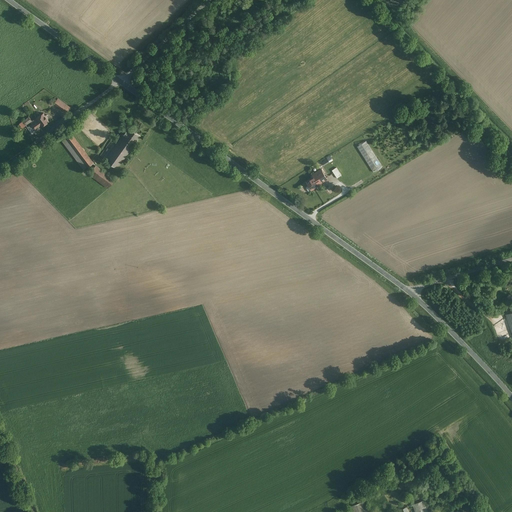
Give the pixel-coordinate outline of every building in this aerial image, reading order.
[(70,107),(58,98),(54,103),(67,112),(70,107)] [(32,121),(30,122),(32,124),(35,129),(38,127),(41,124),(42,126),(49,121),(43,113),(32,121)] [(29,117),(23,121),(26,125),(30,122),(32,121),(29,117)] [(35,129),(32,124),(27,127),(32,134),(34,133),(39,129),(38,127),(35,129)] [(140,135),(129,127),(121,137),(133,146),(140,135)] [(93,163),(71,134),(66,138),(89,166),(93,163)] [(110,135),(97,154),(100,155),(113,137),(110,135)] [(113,137),(100,155),(106,159),(119,141),(113,137)] [(119,141),(106,159),(117,168),(133,146),(121,137),(119,141)] [(89,166),(66,138),(62,141),(84,170),(89,166)] [(366,141),(357,147),(373,172),(382,167),(366,141)] [(331,155),(322,161),(325,165),(334,160),(331,155)] [(114,180),(95,165),(89,174),(108,188),(114,180)] [(336,168),(332,170),(337,178),(341,175),(336,168)] [(312,175),(313,177),(316,176),(317,178),(324,174),(321,169),(312,175)] [(313,177),(306,181),(311,190),(321,184),(317,178),(316,176),(313,177)] [(427,511),(423,501),(412,505),(415,511),(427,511)] [(367,511),(363,502),(350,507),(352,511),(367,511)]
